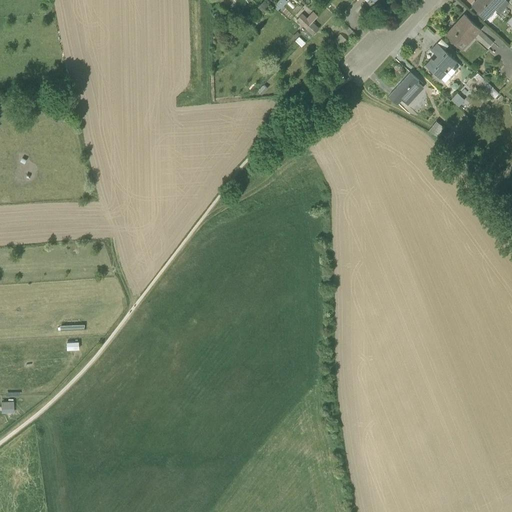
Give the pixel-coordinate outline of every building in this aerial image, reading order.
[(499,13),(509,2),(506,0),(474,0),(470,4),(477,11),(475,13),(483,20),(485,18),(486,19),(494,9),(499,13)] [(306,29),(317,16),(313,11),(306,18),(301,13),(296,20),(306,29)] [(463,13),(444,33),(461,50),(474,36),(487,49),(493,43),(480,30),(481,29),(463,13)] [(314,23),(313,22),(302,34),(308,40),(319,29),(313,24),(314,23)] [(330,39),(328,42),(332,46),(334,43),(339,48),(346,41),(340,35),(334,42),(330,39)] [(299,38),(294,43),(297,46),(299,44),(301,46),(304,43),(299,38)] [(441,79),(444,82),(460,65),(456,62),(457,61),(444,49),(448,45),(441,38),(437,42),(437,41),(429,49),(436,55),(433,58),(431,56),(423,64),(440,80),(441,79)] [(409,72),(388,95),(397,103),(401,99),(407,105),(423,88),(417,82),(418,80),(409,72)] [(498,94),(477,73),(474,77),(489,91),(488,93),(494,98),(498,94)] [(464,100),(457,94),(451,100),(458,107),(464,100)] [(485,121),(479,115),(474,121),(480,127),(485,121)] [(443,127),(435,121),(428,131),(435,137),(443,127)] [(453,131),(444,140),(449,144),(458,136),(453,131)] [(2,397),(3,408),(14,407),(14,396),(2,397)]
